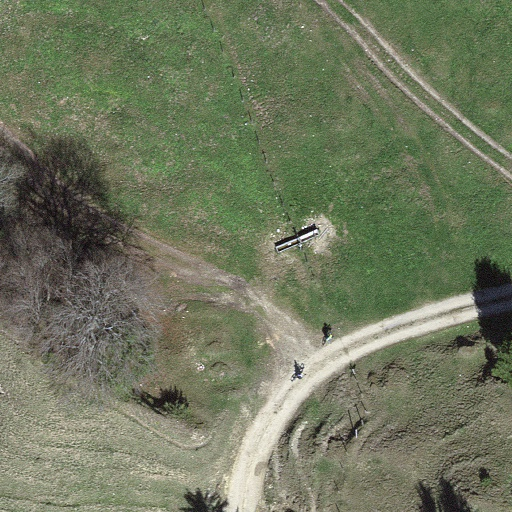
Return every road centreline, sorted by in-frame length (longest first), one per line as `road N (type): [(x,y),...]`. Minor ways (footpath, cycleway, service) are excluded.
road 1 (track): [(0,139),(90,217),(240,301),(324,366)]
road 2 (track): [(324,366),(386,335),(511,298)]
road 3 (track): [(247,511),(244,471),(257,430),(289,390),(324,366)]
